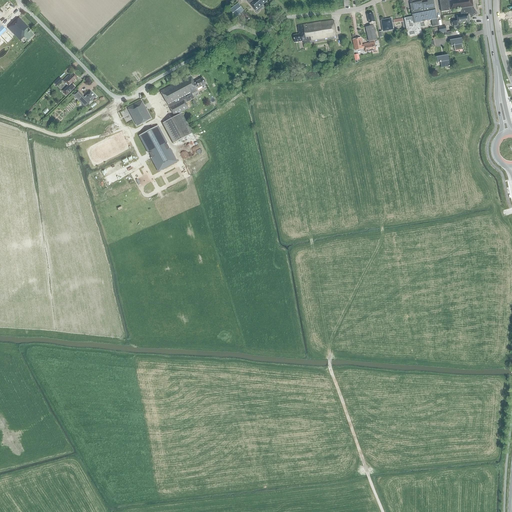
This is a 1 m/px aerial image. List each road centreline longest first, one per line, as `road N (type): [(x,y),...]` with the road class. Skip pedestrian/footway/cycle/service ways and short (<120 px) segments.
road 1 (unclassified): [(229,29),(118,98),(16,0)]
road 2 (unclassified): [(229,29),(264,33),(290,17),(376,1)]
road 3 (track): [(118,98),(62,135),(0,116)]
